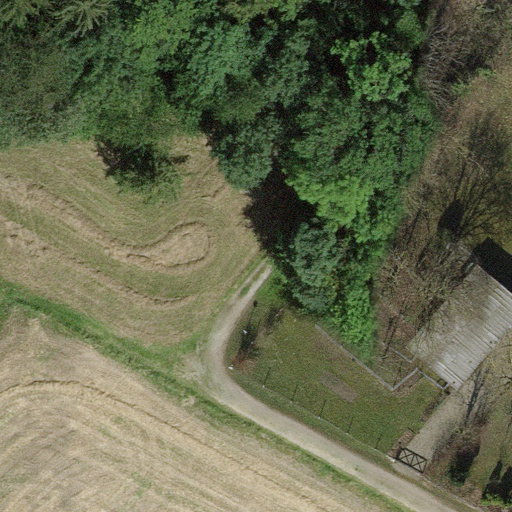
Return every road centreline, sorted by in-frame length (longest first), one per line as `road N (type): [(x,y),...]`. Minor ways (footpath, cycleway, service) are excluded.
road 1 (track): [(189,368),(422,67),(427,27),(416,0)]
road 2 (track): [(438,511),(189,368)]
